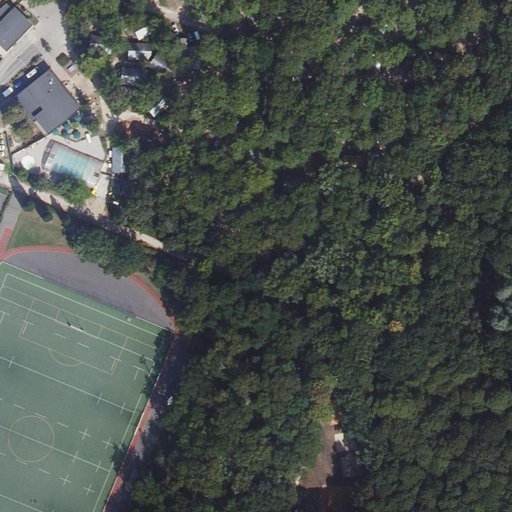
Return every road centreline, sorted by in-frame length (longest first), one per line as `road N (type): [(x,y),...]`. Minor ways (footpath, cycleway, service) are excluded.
road 1 (motorway): [(334,0),(166,511)]
road 2 (motorway): [(217,511),(316,210),(374,0)]
road 3 (track): [(229,511),(293,299),(388,225),(478,120),(511,97)]
road 4 (track): [(511,388),(82,214)]
road 5 (track): [(275,354),(316,432),(298,481),(315,511)]
